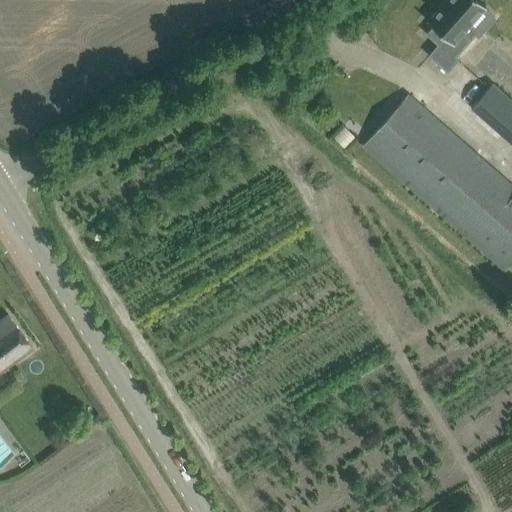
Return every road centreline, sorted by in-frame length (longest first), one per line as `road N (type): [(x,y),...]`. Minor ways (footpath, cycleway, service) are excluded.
road 1 (residential): [(340,0),(288,50),(178,87),(0,184)]
road 2 (tertiary): [(201,511),(10,202)]
